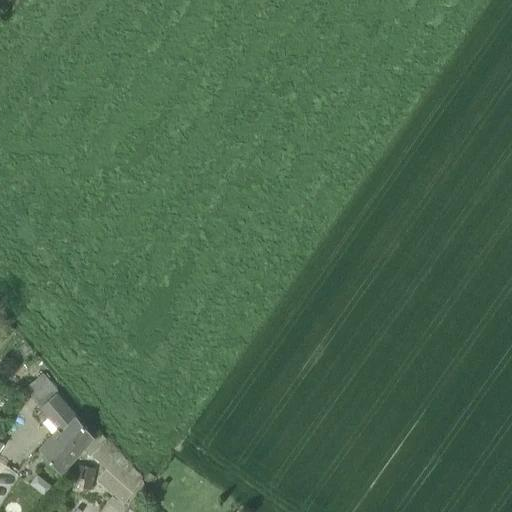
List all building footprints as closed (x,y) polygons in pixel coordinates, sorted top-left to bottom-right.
[(21,388),(29,394),(43,382),(32,373),(19,386),(21,388)] [(27,395),(50,418),(65,405),(53,391),(43,382),(29,394),(27,395)] [(62,429),(80,422),(65,405),(50,418),(62,429)] [(39,447),(60,472),(81,454),(81,453),(83,450),(92,437),(80,422),(62,429),(52,433),(39,447)] [(90,455),(108,439),(102,432),(83,450),(90,455)] [(142,476),(108,439),(90,455),(106,469),(132,493),(142,476)] [(96,468),(77,464),(72,485),(91,490),(96,468)] [(121,505),(132,493),(106,469),(96,481),(112,496),(121,505)] [(45,496),(53,487),(37,474),(29,483),(45,496)] [(121,505),(112,496),(97,511),(121,511),(125,508),(121,505)]
